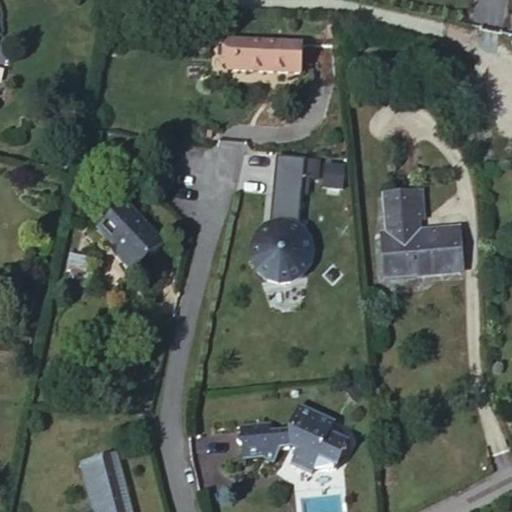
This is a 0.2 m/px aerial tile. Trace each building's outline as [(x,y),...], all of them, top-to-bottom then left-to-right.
[(221,63),(229,64),(232,32),(223,32),(221,63)] [(232,32),(229,64),(296,67),(300,36),(232,32)] [(269,139),(266,174),(296,176),(298,141),(269,139)] [(367,207),(371,251),(446,243),(441,201),(401,204),(400,189),(407,187),(403,164),(366,165),(371,206),(367,207)] [(296,176),(266,174),(264,208),(261,209),(251,218),(246,230),(247,243),(252,254),(262,262),(274,266),(287,265),(298,258),(305,247),(307,235),(304,222),(296,212),(293,210),(296,176)] [(114,186),(81,213),(104,246),(109,242),(119,260),(150,237),(114,186)] [(270,410),(234,416),(238,454),(253,459),(259,448),(270,446),(274,449),(268,463),(284,478),(288,472),(321,468),(341,441),(322,428),(332,414),(301,396),(285,416),(270,419),(270,410)] [(79,438),(102,511),(136,511),(107,429),(79,438)]
